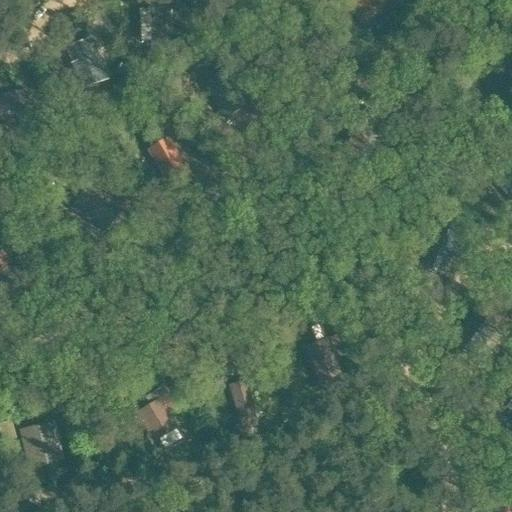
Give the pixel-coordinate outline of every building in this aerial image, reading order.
[(143,43),(169,42),(167,9),(170,9),(170,0),(146,0),(147,10),(141,10),(143,43)] [(363,29),(397,3),(394,0),(373,0),(372,1),(370,0),(356,0),(347,7),(363,29)] [(72,50),(66,53),(81,91),(107,81),(91,40),(71,48),(72,50)] [(511,68),(502,64),(490,100),(511,107),(511,68)] [(205,85),(225,119),(244,108),(224,74),(205,85)] [(28,91),(0,97),(0,107),(4,122),(34,114),(28,91)] [(363,116),(341,158),(355,166),(377,123),(363,116)] [(10,123),(0,131),(0,143),(2,146),(18,132),(10,123)] [(149,153),(169,187),(188,176),(168,141),(149,153)] [(511,159),(507,155),(487,174),(511,199),(511,159)] [(106,233),(120,211),(85,189),(71,210),(106,233)] [(444,270),(459,233),(440,225),(424,261),(444,270)] [(403,248),(420,254),(424,243),(407,237),(403,248)] [(0,271),(8,263),(4,258),(10,251),(2,244),(0,246),(0,271)] [(479,313),(453,348),(466,358),(492,323),(479,313)] [(316,344),(305,349),(320,385),(342,376),(321,325),(310,330),(316,344)] [(242,342),(222,348),(226,363),(246,358),(242,342)] [(259,426),(257,416),(258,415),(248,381),(231,386),(240,420),(241,420),(244,430),(259,426)] [(179,429),(161,400),(160,400),(156,393),(147,398),(152,406),(137,415),(155,443),(179,429)] [(57,423),(21,432),(30,470),(66,461),(57,423)]
